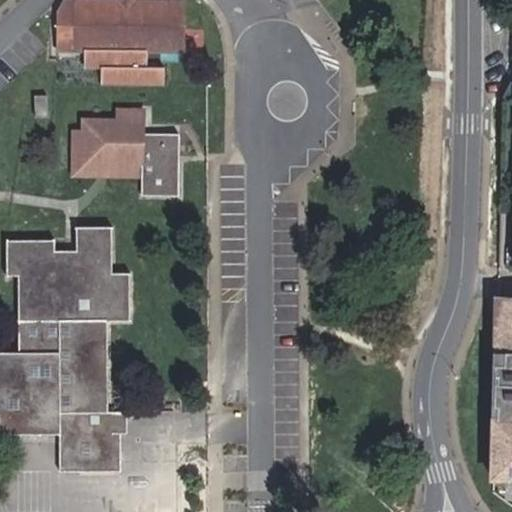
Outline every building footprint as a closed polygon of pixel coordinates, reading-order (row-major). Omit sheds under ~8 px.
[(181,50),(181,4),(170,3),(132,2),(131,7),(119,7),(119,3),(61,3),(56,13),(56,27),(56,51),(85,51),(85,68),(102,68),(102,86),(163,85),(163,68),(147,68),(147,50),(181,50)] [(52,96),(34,96),(36,120),(49,119),(52,96)] [(82,119),(116,120),(116,109),(116,108),(70,108),(70,174),(139,175),(139,163),(81,163),(82,119)] [(177,132),(139,132),(139,110),(116,109),(116,120),(82,119),(81,163),(139,163),(139,175),(139,182),(139,194),(176,194),(177,132)] [(59,468),(121,469),(120,432),(107,432),(107,413),(106,320),(129,320),(129,273),(112,273),(111,227),(75,227),(75,249),(54,249),(55,240),(6,241),(6,274),(17,274),(18,351),(0,351),(0,433),(59,433),(59,468)] [(511,480),(511,492),(511,298),(496,297),(495,389),(494,422),(492,479),(511,480)] [(206,403),(198,403),(197,412),(206,412),(206,403)] [(125,432),(126,413),(107,413),(107,432),(120,432),(125,432)] [(492,479),(492,492),(511,492),(511,480),(492,479)]
